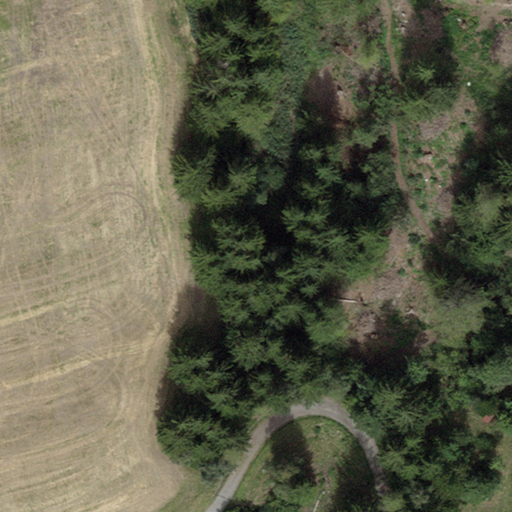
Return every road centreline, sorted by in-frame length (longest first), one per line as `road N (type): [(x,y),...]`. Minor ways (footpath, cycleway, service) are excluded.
road 1 (track): [(326,407),(303,407),(272,424),(213,511)]
road 2 (track): [(385,511),(371,450),(353,423),(326,407)]
